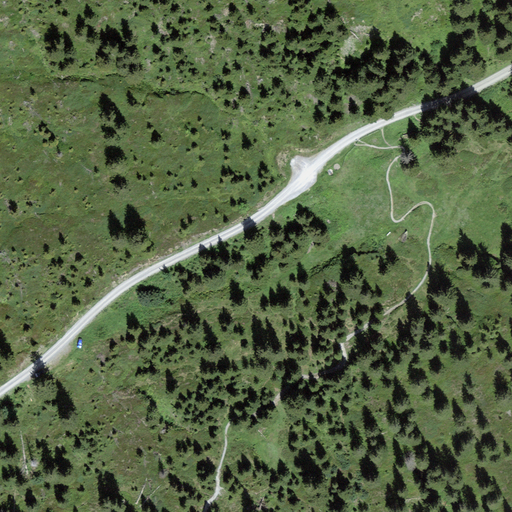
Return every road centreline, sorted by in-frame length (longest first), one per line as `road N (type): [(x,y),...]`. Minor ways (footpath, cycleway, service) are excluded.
road 1 (track): [(353,135),(245,223),(117,291),(0,391)]
road 2 (track): [(511,69),(353,135)]
